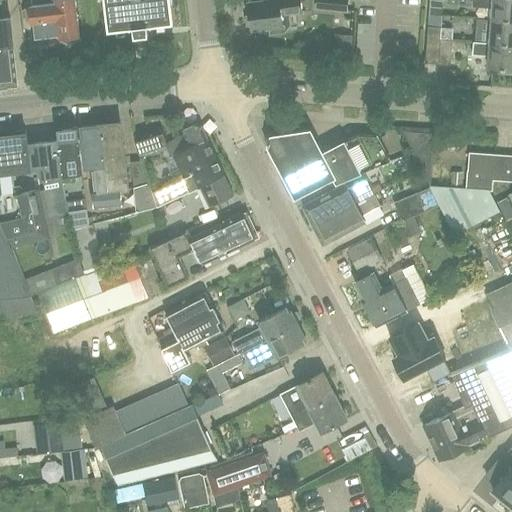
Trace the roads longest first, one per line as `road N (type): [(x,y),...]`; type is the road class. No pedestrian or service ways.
road 1 (residential): [(442,488),(398,434),(214,87)]
road 2 (residential): [(214,87),(511,105)]
road 3 (residential): [(0,110),(214,87)]
